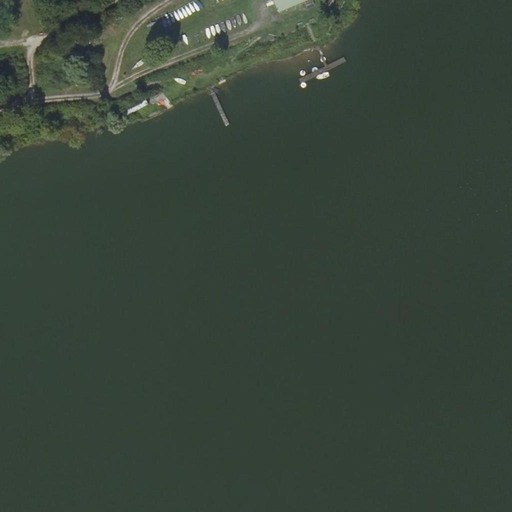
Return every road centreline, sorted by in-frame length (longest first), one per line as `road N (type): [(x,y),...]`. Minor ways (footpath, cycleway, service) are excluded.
road 1 (track): [(34,100),(111,90),(134,26),(172,0)]
road 2 (track): [(111,90),(264,24)]
